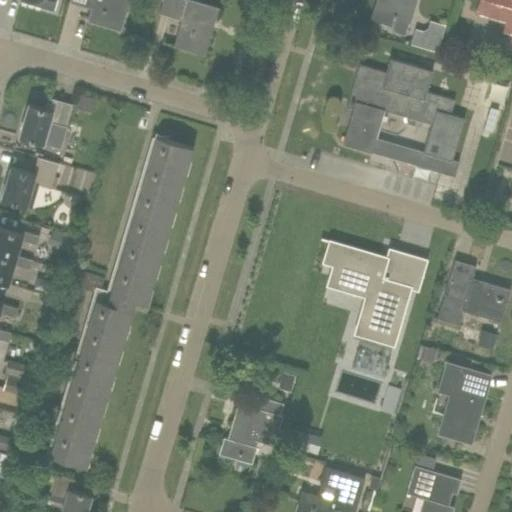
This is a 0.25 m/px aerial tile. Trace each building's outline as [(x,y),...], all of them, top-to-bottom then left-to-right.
[(20,0),(54,10),(57,0),(20,0)] [(70,0),(70,1),(92,7),(88,20),(121,30),(129,0),(70,0)] [(173,45),(205,54),(219,7),(195,0),(163,0),(160,13),(181,19),(173,45)] [(395,16),(408,20),(413,0),(376,0),(371,16),(389,22),(389,23),(392,24),(395,16)] [(511,0),(480,0),(476,12),(504,20),(502,29),(511,32),(511,0)] [(437,51),(445,24),(429,19),(427,27),(422,29),(414,27),(410,43),(437,51)] [(358,62),(345,106),(352,108),(342,141),(440,171),(453,175),(458,160),(451,158),(463,118),(449,113),(453,99),(425,91),(431,70),(389,58),(385,71),(358,62)] [(92,113),(96,98),(81,93),(76,109),(92,113)] [(67,125),(66,125),(72,103),(48,96),(45,108),(29,103),(20,135),(43,142),(61,147),(67,125)] [(158,305),(197,145),(154,135),(116,290),(99,286),(58,457),(97,467),(137,300),(158,305)] [(34,182),(51,187),(59,163),(40,157),(35,173),(10,166),(1,197),(27,205),(34,182)] [(79,210),(84,198),(73,193),(70,200),(73,207),(79,210)] [(0,226),(0,253),(16,258),(17,255),(21,240),(37,244),(40,236),(23,231),(22,233),(0,226)] [(48,244),(70,251),(74,236),(52,230),(48,244)] [(416,287),(425,257),(389,247),(385,260),(376,257),(377,252),(329,238),(322,259),(332,262),(326,282),(365,293),(354,331),(392,342),(409,285),(416,287)] [(16,258),(0,253),(0,280),(8,283),(14,264),(30,268),(33,259),(17,255),(16,258)] [(462,304),(500,316),(509,287),(472,275),(475,264),(454,257),(436,316),(457,322),(462,304)] [(51,268),(48,279),(58,282),(61,271),(51,268)] [(0,312),(16,317),(18,308),(1,303),(0,306),(0,305),(0,312)] [(11,333),(0,329),(0,338),(9,341),(11,333)] [(493,347),(497,333),(481,329),(477,343),(493,347)] [(390,356),(358,347),(352,367),(383,377),(390,356)] [(3,388),(27,395),(35,367),(9,359),(5,372),(8,373),(3,388)] [(470,440),(484,393),(490,372),(446,359),(438,387),(450,391),(438,431),(470,440)] [(295,375),(282,371),(277,386),(291,390),(295,375)] [(279,413),(283,401),(256,393),(253,403),(238,399),(228,435),(224,434),(219,451),(252,461),(258,440),(270,443),(273,432),(277,433),(283,414),(279,413)] [(291,428),(286,443),(309,449),(313,434),(291,428)] [(0,447),(8,450),(12,436),(0,432),(0,447)] [(273,470),(271,476),(274,477),(283,479),(285,474),(289,460),(291,453),(281,450),(279,450),(277,457),(273,470)] [(452,490),(457,491),(461,477),(413,463),(405,491),(423,496),(418,511),(451,511),(454,503),(448,502),(452,490)] [(353,511),(365,476),(324,464),(319,481),(325,482),(321,494),(301,488),(293,511),(353,511)] [(62,511),(87,511),(92,495),(72,489),(75,480),(55,474),(49,492),(67,497),(62,511)] [(378,490),(382,477),(373,475),(369,487),(378,490)]
